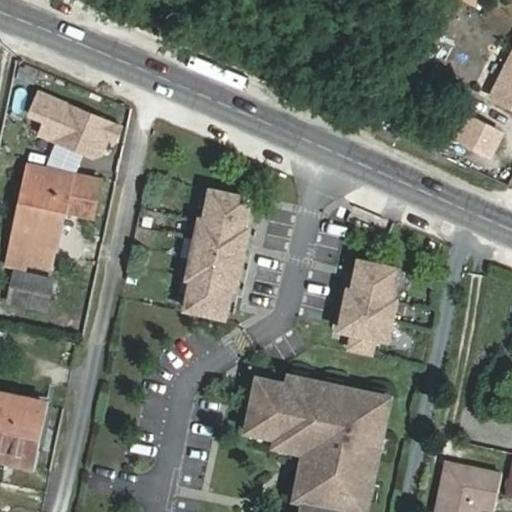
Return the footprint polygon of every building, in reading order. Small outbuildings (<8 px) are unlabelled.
[(511,58),(492,97),(511,106),(511,58)] [(502,133),(470,117),(458,140),(490,156),(502,133)] [(55,248),(57,248),(65,211),(65,210),(67,200),(96,206),(101,181),(31,167),(10,264),(24,268),(27,261),(51,265),(55,248)] [(191,278),(185,308),(225,316),(231,286),(235,287),(247,228),(243,227),(249,197),(210,189),(204,219),(200,218),(187,277),(191,278)] [(96,206),(67,200),(65,210),(65,211),(93,217),(96,206)] [(429,242),(427,247),(438,253),(441,247),(429,242)] [(353,290),(349,289),(340,329),(353,332),(350,347),(372,352),(375,336),(388,339),(396,299),(392,298),(398,268),(359,260),(353,290)] [(47,310),(54,280),(16,272),(10,302),(47,310)] [(367,511),(391,396),(290,376),(288,385),(259,379),(248,432),(278,438),(276,447),(308,453),(309,447),(315,449),(312,466),(303,464),(296,500),(302,501),(299,511),(367,511)] [(46,403),(0,393),(0,458),(33,466),(46,403)] [(447,464),(436,511),(480,511),(481,510),(483,505),(499,495),(503,476),(447,464)] [(490,511),(494,511),(499,495),(483,505),(481,510),(490,511)]
